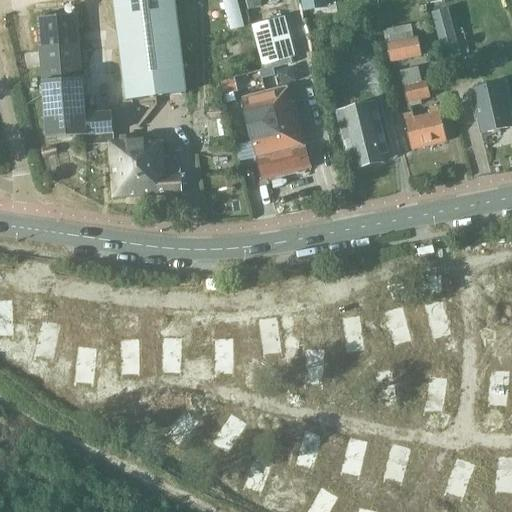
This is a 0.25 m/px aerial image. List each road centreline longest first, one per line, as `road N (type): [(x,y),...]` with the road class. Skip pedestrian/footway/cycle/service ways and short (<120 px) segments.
road 1 (tertiary): [(511,198),(231,249),(20,228)]
road 2 (track): [(209,511),(0,398)]
